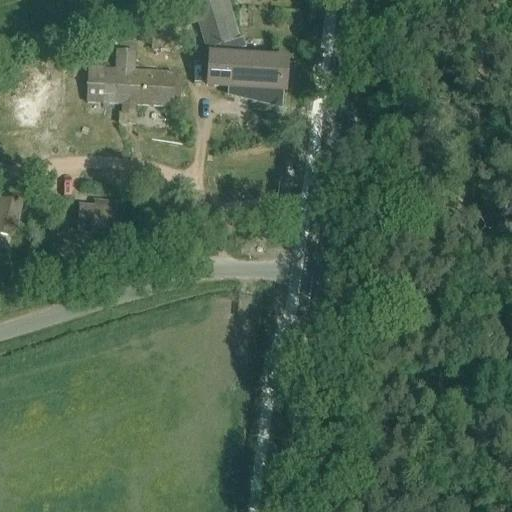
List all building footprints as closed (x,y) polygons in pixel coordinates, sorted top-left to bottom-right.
[(238,41),(225,0),(205,0),(193,4),(207,50),(213,48),(215,52),(215,58),(211,58),(209,84),(227,85),(227,82),(253,84),(252,101),(281,102),(284,63),(255,61),(237,60),(237,52),(246,49),(243,39),(238,41)] [(151,26),(151,53),(168,52),(168,26),(151,26)] [(135,72),(136,51),(116,50),(115,70),(104,70),(103,71),(89,71),(87,102),(102,103),(102,105),(121,106),(120,115),(119,125),(136,126),(137,116),(134,116),(134,107),(170,109),(173,74),(135,72)] [(0,233),(11,237),(20,202),(2,197),(0,203),(0,233)] [(114,235),(116,205),(100,204),(99,209),(79,207),(77,232),(114,235)]
